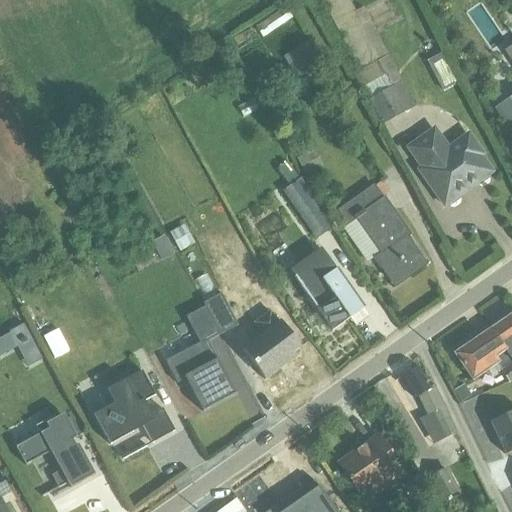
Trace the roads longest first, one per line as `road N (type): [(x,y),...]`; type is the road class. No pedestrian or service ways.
road 1 (track): [(300,0),(472,298)]
road 2 (residential): [(170,511),(416,339)]
road 3 (residential): [(416,339),(502,511)]
